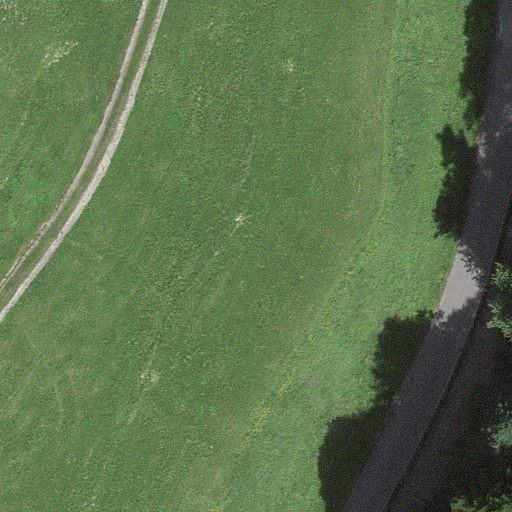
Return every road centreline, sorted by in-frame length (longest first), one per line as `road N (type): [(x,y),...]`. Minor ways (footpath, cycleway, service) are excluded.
road 1 (unclassified): [(511,67),(487,215),(447,333),(357,511)]
road 2 (track): [(0,304),(45,246),(143,54),(157,0)]
